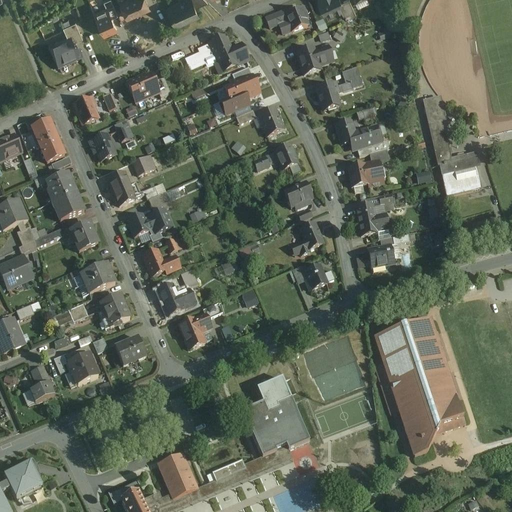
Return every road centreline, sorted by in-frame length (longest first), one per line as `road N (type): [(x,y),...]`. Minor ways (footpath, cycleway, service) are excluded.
road 1 (residential): [(233,20),(265,57),(336,199),(356,306)]
road 2 (residential): [(174,379),(54,100)]
road 3 (tertiary): [(356,306),(174,379)]
road 4 (residential): [(54,100),(233,20)]
road 5 (tertiary): [(511,258),(356,306)]
road 6 (tertiary): [(174,379),(56,429)]
